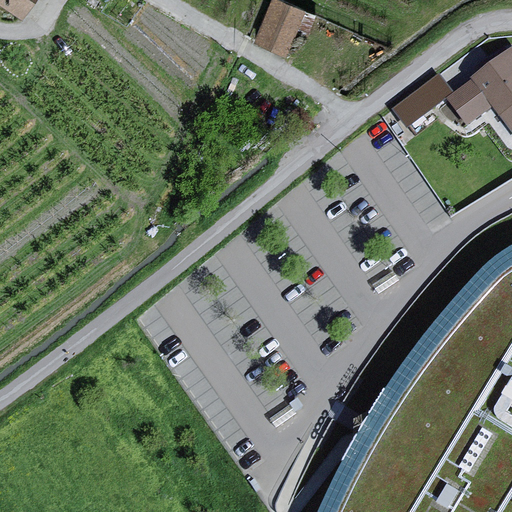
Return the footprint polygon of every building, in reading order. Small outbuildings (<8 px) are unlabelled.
[(0,0),(0,1),(26,20),(39,0),(0,0)] [(306,17),(272,2),(255,43),(288,57),(306,17)] [(511,54),(454,98),(447,103),(468,130),(493,111),(511,137),(511,54)] [(439,78),(395,112),(410,131),(447,103),(454,98),(439,78)] [(511,511),(511,257),(488,275),(422,349),(350,464),(328,511),(511,511)]
